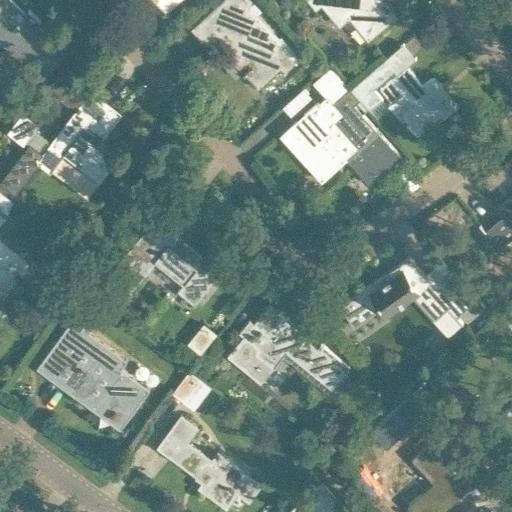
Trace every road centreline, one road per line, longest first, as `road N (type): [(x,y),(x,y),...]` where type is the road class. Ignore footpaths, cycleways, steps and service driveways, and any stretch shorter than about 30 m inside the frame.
road 1 (residential): [(90,0),(222,143),(276,235),(300,254),(343,249),(511,132)]
road 2 (unclassified): [(106,511),(0,433)]
